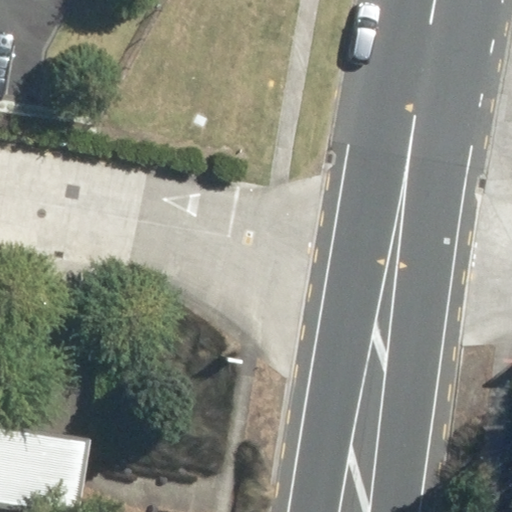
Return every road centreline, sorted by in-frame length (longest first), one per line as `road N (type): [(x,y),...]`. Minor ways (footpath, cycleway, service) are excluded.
road 1 (tertiary): [(313,511),(354,259),(422,0)]
road 2 (tertiary): [(445,0),(429,266),(394,511)]
